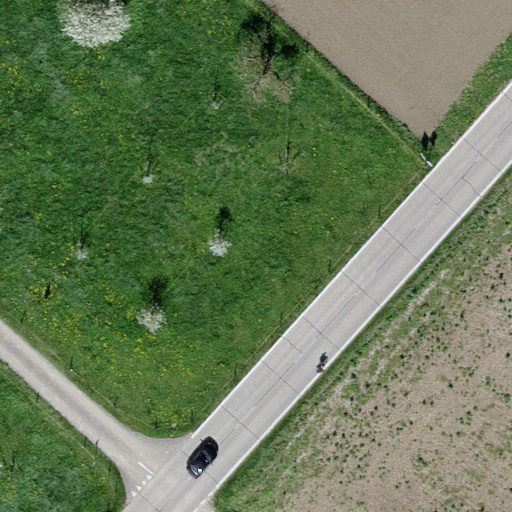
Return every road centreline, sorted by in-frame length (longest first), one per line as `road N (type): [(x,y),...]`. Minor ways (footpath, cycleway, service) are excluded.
road 1 (tertiary): [(170,496),(511,120)]
road 2 (residential): [(0,326),(170,496)]
